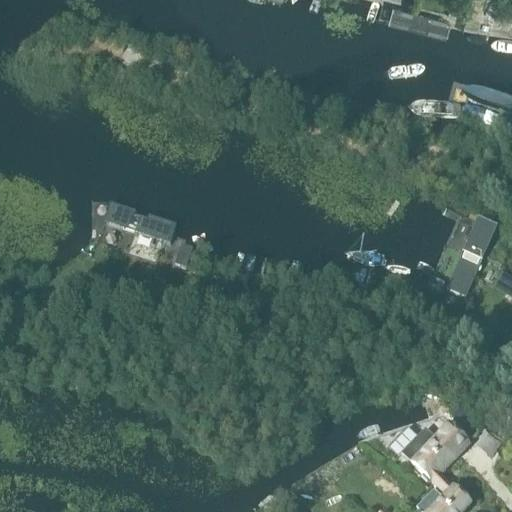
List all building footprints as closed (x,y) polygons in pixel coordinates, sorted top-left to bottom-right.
[(382,1),(376,26),(448,45),(454,20),(382,1)] [(108,201),(102,222),(171,247),(178,225),(108,201)] [(494,230),(474,224),(460,252),(480,260),(494,230)] [(194,254),(195,252),(182,249),(176,270),(189,274),(190,268),(194,254)] [(423,287),(428,277),(416,272),(412,282),(423,287)] [(440,294),(444,286),(430,280),(426,288),(440,294)] [(450,414),(459,424),(467,416),(458,406),(450,414)] [(462,442),(447,427),(433,442),(424,433),(401,458),(438,493),(445,486),(438,479),(456,461),(450,455),(462,442)] [(452,492),(445,486),(438,493),(445,499),(432,511),(464,511),(469,507),(452,492)]
